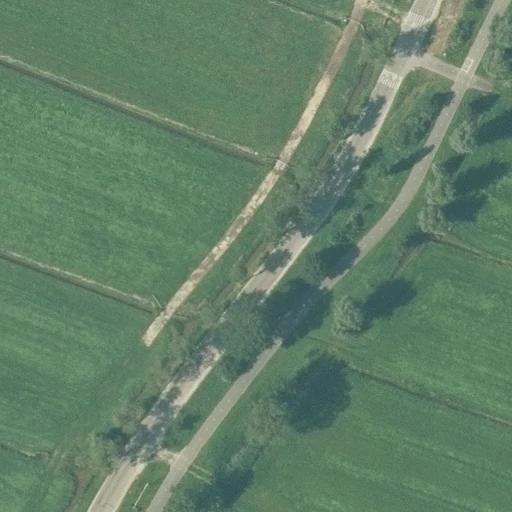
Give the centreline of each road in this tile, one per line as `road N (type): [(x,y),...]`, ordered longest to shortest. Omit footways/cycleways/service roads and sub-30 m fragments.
road 1 (track): [(30,511),(55,460),(277,170),(361,0)]
road 2 (tertiary): [(100,511),(167,405),(350,159),(426,0)]
